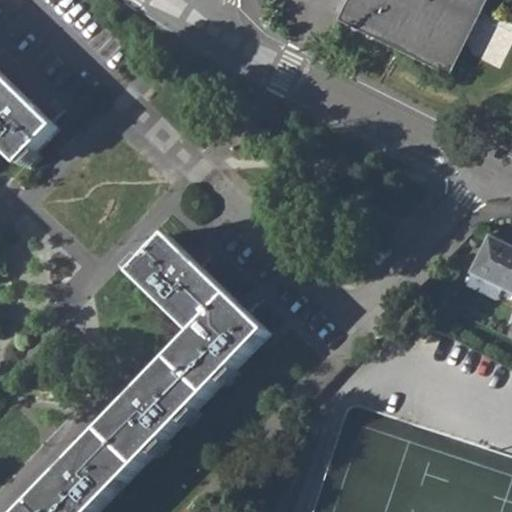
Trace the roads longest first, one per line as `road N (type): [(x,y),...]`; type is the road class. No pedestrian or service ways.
road 1 (residential): [(485,169),(378,297),(355,310),(328,302),(244,210)]
road 2 (residential): [(195,21),(485,169)]
